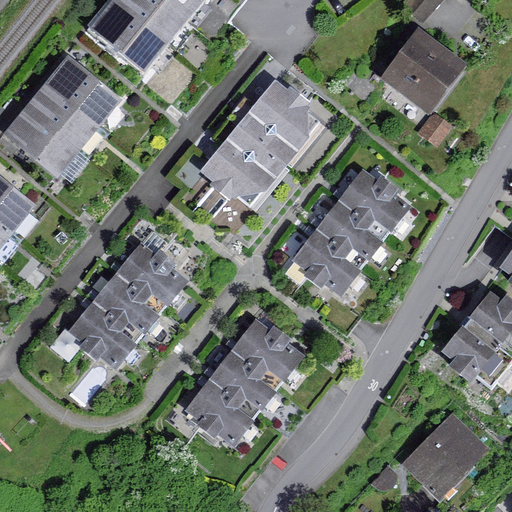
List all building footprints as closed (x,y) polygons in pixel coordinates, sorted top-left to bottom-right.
[(163,43),(183,19),(159,0),(117,0),(115,3),(163,43)] [(159,0),(183,19),(198,0),(159,0)] [(405,0),(401,5),(422,24),(442,0),(405,0)] [(144,67),(163,43),(115,3),(95,27),(144,67)] [(469,65),(419,27),(380,77),(430,115),(469,65)] [(98,125),(117,101),(68,62),(49,86),(98,125)] [(281,83),(257,113),(303,152),(328,122),(281,83)] [(78,149),(98,125),(49,86),(30,110),(78,149)] [(59,173),(78,149),(30,110),(10,134),(59,173)] [(257,113),(232,144),(279,182),(303,152),(257,113)] [(452,127),(435,114),(419,135),(435,148),(452,127)] [(232,144),(207,174),(254,212),(279,182),(232,144)] [(361,174),(339,202),(387,239),(409,211),(361,174)] [(0,222),(9,230),(29,206),(0,182),(0,222)] [(339,202),(318,230),(365,267),(387,239),(339,202)] [(0,241),(9,230),(0,222),(0,241)] [(318,230),(296,258),(343,295),(365,267),(318,230)] [(147,248),(123,276),(167,314),(192,285),(147,248)] [(511,251),(500,268),(511,277),(508,282),(511,285),(511,251)] [(123,276),(98,305),(143,343),(167,314),(123,276)] [(491,292),(466,323),(511,360),(511,296),(508,293),(502,301),(491,292)] [(98,305),(74,334),(119,371),(143,343),(98,305)] [(259,323),(237,353),(284,388),(307,358),(259,323)] [(511,360),(466,323),(441,352),(452,361),(448,366),(471,385),(476,378),(491,391),(498,382),(504,388),(511,378),(511,373),(508,370),(511,366),(511,360)] [(237,353),(215,383),(262,418),(284,388),(237,353)] [(215,383),(192,412),(240,448),(262,418),(215,383)] [(489,452),(453,414),(404,461),(440,498),(489,452)]
